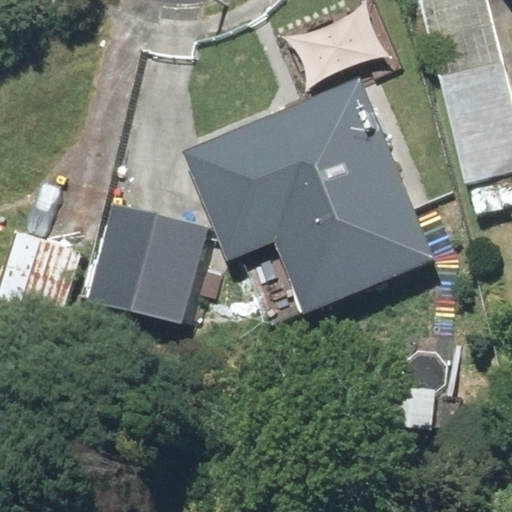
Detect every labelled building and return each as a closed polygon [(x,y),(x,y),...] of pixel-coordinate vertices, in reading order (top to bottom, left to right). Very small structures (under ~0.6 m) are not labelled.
[(511,63),(496,0),(448,0),(430,4),(484,221),(511,213),(511,63)] [(370,71),(192,158),(254,284),(432,197),(370,71)] [(94,257),(22,239),(5,308),(78,325),(94,257)] [(0,304),(0,358),(22,323),(0,304)] [(449,398),(395,395),(392,435),(446,439),(449,398)]
